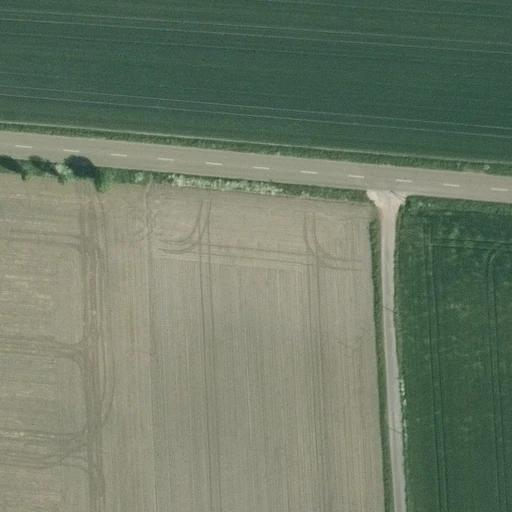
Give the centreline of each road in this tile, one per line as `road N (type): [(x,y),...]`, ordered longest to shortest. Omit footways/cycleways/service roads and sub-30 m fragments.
road 1 (tertiary): [(383,178),(0,144)]
road 2 (unclassified): [(383,178),(404,511)]
road 3 (tertiary): [(511,190),(383,178)]
